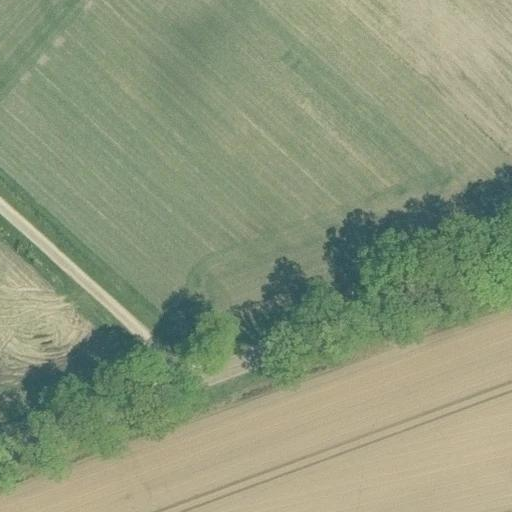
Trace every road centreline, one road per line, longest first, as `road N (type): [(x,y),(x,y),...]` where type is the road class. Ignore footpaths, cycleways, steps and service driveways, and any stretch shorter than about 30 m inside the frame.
road 1 (tertiary): [(190,382),(511,263)]
road 2 (unclassified): [(190,382),(0,208)]
road 3 (tertiary): [(0,452),(190,382)]
